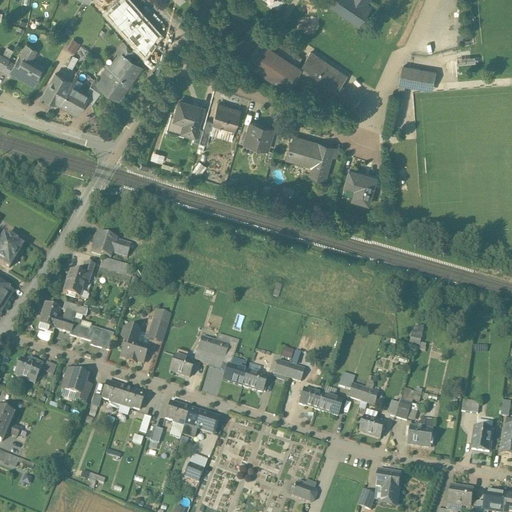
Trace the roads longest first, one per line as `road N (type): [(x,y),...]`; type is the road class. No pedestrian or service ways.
road 1 (residential): [(0,335),(401,455),(511,473)]
road 2 (residential): [(0,329),(60,249),(115,149)]
road 3 (residential): [(364,146),(329,121),(170,70)]
road 4 (unclassified): [(115,149),(0,114)]
